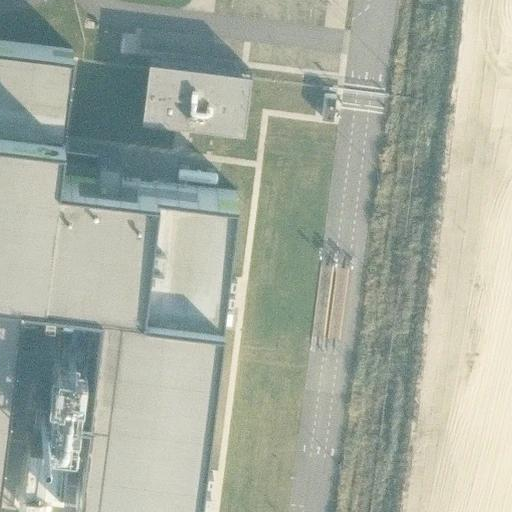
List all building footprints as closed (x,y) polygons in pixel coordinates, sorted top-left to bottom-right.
[(0,463),(22,285),(98,295),(74,495),(196,510),(235,187),(57,165),(72,46),(0,37),(0,463)] [(148,55),(141,115),(243,127),(250,68),(148,55)] [(283,175),(310,178),(315,134),(324,135),(323,147),(337,148),(339,125),(317,123),(324,60),(296,57),(283,175)] [(325,93),(344,95),(346,72),(328,70),(325,93)] [(249,172),(252,151),(229,148),(226,169),(249,172)] [(315,169),(327,177),(338,160),(326,152),(315,169)] [(268,409),(267,470),(292,471),(293,410),(268,409)] [(28,433),(21,488),(62,493),(69,438),(28,433)]
